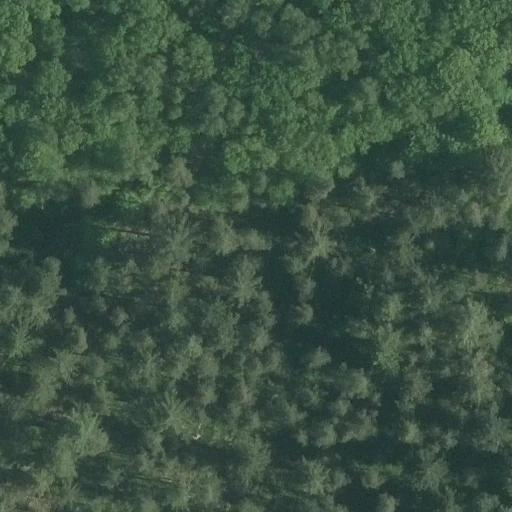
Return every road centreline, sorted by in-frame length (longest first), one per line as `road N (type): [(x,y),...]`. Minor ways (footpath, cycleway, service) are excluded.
road 1 (track): [(511,100),(303,154),(222,161),(154,137),(0,61)]
road 2 (track): [(257,159),(330,0)]
